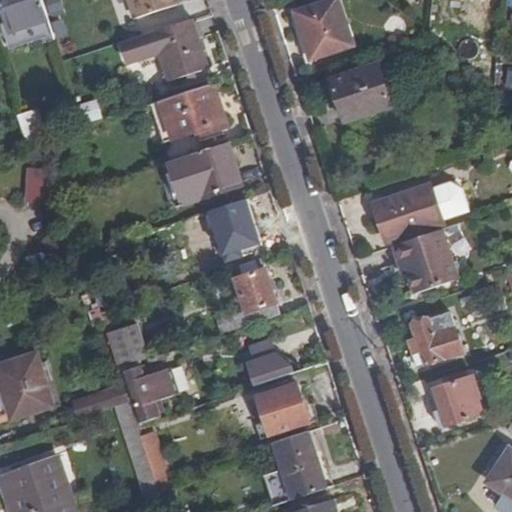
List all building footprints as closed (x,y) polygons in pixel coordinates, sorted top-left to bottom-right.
[(43,0),(0,0),(12,33),(50,20),(43,0)] [(179,5),(177,0),(134,0),(140,18),(179,5)] [(343,0),(337,0),(300,12),(305,29),(314,59),(359,45),(343,0)] [(18,47),(55,35),(50,20),(12,33),(18,47)] [(209,69),(194,20),(154,33),(170,82),(209,69)] [(314,59),(305,29),(297,31),(307,61),(314,59)] [(496,85),(499,59),(493,58),(491,81),(496,85)] [(381,65),(333,80),(347,122),(395,106),(381,65)] [(215,85),(160,103),(174,141),(203,131),(205,137),(229,129),(215,85)] [(174,141),(160,103),(153,105),(166,144),(174,141)] [(39,110),(17,117),(25,141),(47,134),(39,110)] [(511,131),(511,117),(501,117),(501,131),(511,131)] [(243,187),(228,142),(170,162),(173,172),(175,174),(180,176),(185,190),(182,197),(184,207),(243,187)] [(56,200),(58,166),(30,165),(29,199),(56,200)] [(416,193),(378,205),(389,241),(443,223),(434,190),(417,196),(416,193)] [(262,243),(248,199),(213,211),(228,255),(262,243)] [(461,278),(446,229),(396,245),(402,263),(408,261),(418,293),(461,278)] [(76,249),(66,238),(52,253),(63,263),(76,249)] [(254,324),(283,315),(268,270),(239,281),(249,310),(218,320),(223,334),(254,324)] [(452,313),(415,325),(427,364),(465,351),(452,313)] [(140,322),(107,332),(119,366),(152,356),(140,322)] [(258,363),(279,356),(274,341),(253,348),(258,363)] [(41,354),(0,367),(0,370),(15,419),(58,405),(41,354)] [(256,386),(296,373),(293,365),(279,356),(258,363),(249,365),(256,386)] [(140,426),(163,418),(156,400),(180,392),(173,366),(149,373),(145,362),(127,367),(131,380),(125,383),(132,402),(140,426)] [(471,378),(430,390),(436,407),(431,409),(437,428),(482,415),(471,378)] [(84,418),(122,406),(132,402),(125,383),(78,400),(84,418)] [(312,421),(306,404),(300,383),(259,396),(272,434),(312,421)] [(132,402),(122,406),(146,477),(155,473),(140,426),(132,402)] [(313,402),(306,404),(312,421),(319,419),(313,402)] [(319,451),(312,432),(277,444),(295,501),(332,489),(319,451)] [(340,486),(327,448),(319,451),(332,489),(340,486)] [(511,511),(511,456),(494,486),(506,495),(498,507),(505,511),(511,511)] [(39,511),(73,501),(61,460),(4,478),(14,511),(39,511)] [(165,503),(158,483),(155,473),(146,477),(158,511),(167,508),(165,503)] [(177,476),(158,483),(165,503),(184,497),(177,476)] [(334,511),(330,500),(294,511),(334,511)] [(76,511),(73,501),(39,511),(76,511)]
